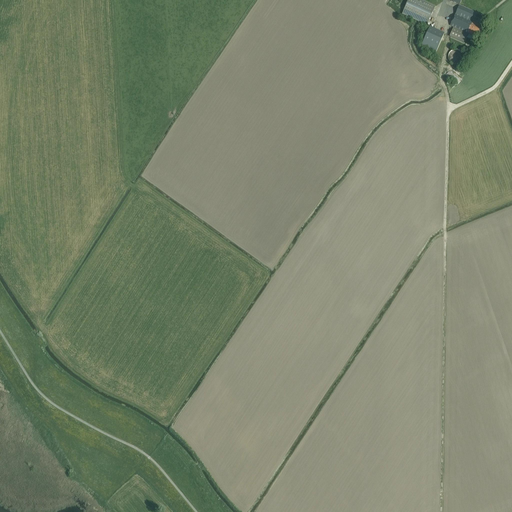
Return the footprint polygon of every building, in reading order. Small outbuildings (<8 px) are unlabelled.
[(421,0),(408,0),(402,14),(426,26),(435,6),(421,0)] [(477,13),(459,5),(450,25),(453,27),(449,36),(464,42),(468,33),(477,37),(482,26),(473,22),(477,13)] [(436,52),(444,34),(430,27),(422,45),(436,52)] [(461,62),(463,61),(463,59),(463,57),(463,55),(463,54),(462,52),(460,50),(458,49),(456,49),(454,50),(452,50),(450,51),(449,52),(449,54),(448,56),(448,58),(449,60),(450,62),(452,64),(454,65),(456,65),(458,65),(460,64),(461,62)] [(450,64),(442,74),(446,77),(447,77),(455,83),(463,74),(450,64)]
